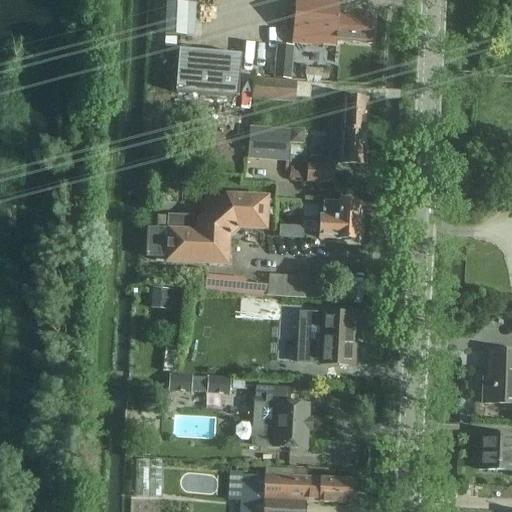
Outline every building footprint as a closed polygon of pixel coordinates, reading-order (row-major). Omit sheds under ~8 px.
[(337,17),(338,0),(337,0),(295,0),(292,44),(335,47),(336,42),(337,17)] [(166,4),(164,37),(184,38),(186,6),(166,4)] [(337,17),(336,42),(372,44),(373,20),(337,17)] [(240,57),(178,51),(174,94),(237,99),(240,57)] [(295,83),(253,80),(252,101),(294,104),(295,83)] [(329,99),(327,132),(330,132),(342,133),(364,134),(366,101),(344,100),(329,99)] [(287,163),(289,131),(249,128),(247,161),(287,163)] [(330,132),(328,164),(340,165),(362,166),(364,134),(342,133),(330,132)] [(306,181),(305,184),(333,186),(335,166),(307,164),(307,169),(289,168),(289,180),(306,181)] [(148,231),(146,257),(166,259),(166,262),(226,266),(228,239),(237,233),(237,229),(264,230),(265,200),(225,198),(215,206),(210,200),(201,209),(205,214),(199,220),(169,218),(168,232),(148,231)] [(339,205),(322,204),(322,218),(319,218),(318,240),(335,240),(335,242),(356,243),(358,204),(339,203),(339,205)] [(200,291),(265,298),(267,286),(201,279),(200,291)] [(300,315),(297,364),(319,365),(319,366),(354,368),(355,349),(352,348),(353,338),(355,316),(322,314),(321,316),(300,315)] [(511,352),(487,351),(487,387),(482,387),(482,405),(511,405),(511,352)] [(169,377),(168,391),(191,393),(191,379),(169,377)] [(191,379),(191,393),(206,394),(207,380),(191,379)] [(207,380),(206,394),(229,395),(230,381),(207,380)] [(288,390),(254,388),(251,447),(306,450),(308,407),(287,405),(288,390)] [(511,437),(480,437),(478,471),(511,472),(511,437)] [(150,449),(134,447),(133,455),(149,457),(150,449)] [(133,466),(131,497),(145,498),(160,499),(162,467),(162,464),(147,463),(133,462),(133,466)] [(264,478),(261,511),(304,511),(305,504),(350,506),(351,481),(306,479),(306,473),(264,470),(264,478)] [(261,511),(264,478),(242,477),(241,474),(230,473),(228,500),(240,501),(239,511),(261,511)]
